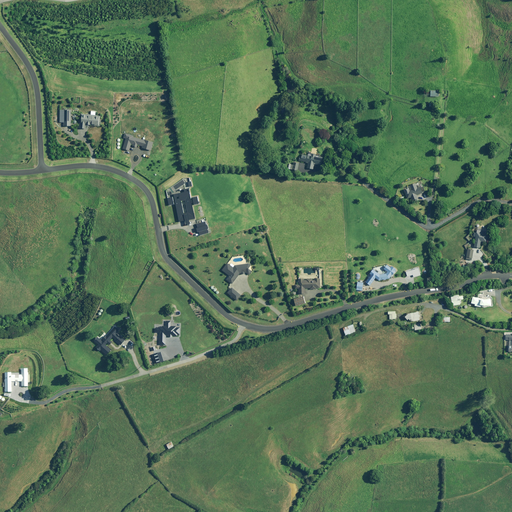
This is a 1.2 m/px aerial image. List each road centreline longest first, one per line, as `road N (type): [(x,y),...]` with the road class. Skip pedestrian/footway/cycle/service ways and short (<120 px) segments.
road 1 (unclassified): [(40,168),(86,163),(131,177),(147,194),(170,261),(247,325),(280,327),(511,274)]
road 2 (residential): [(0,26),(32,71),(40,168)]
